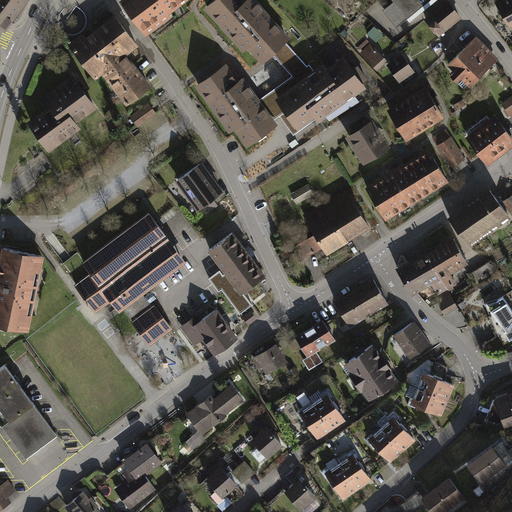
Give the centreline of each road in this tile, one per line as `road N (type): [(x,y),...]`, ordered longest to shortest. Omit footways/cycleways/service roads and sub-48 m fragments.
road 1 (residential): [(295,308),(180,86),(114,0)]
road 2 (residential): [(0,220),(27,224),(163,405)]
road 3 (residential): [(360,511),(466,413),(474,373)]
road 4 (residential): [(163,405),(21,511)]
road 5 (residential): [(511,164),(375,256)]
road 6 (residential): [(295,308),(163,405)]
road 7 (residential): [(474,373),(454,340),(418,313),(375,256)]
